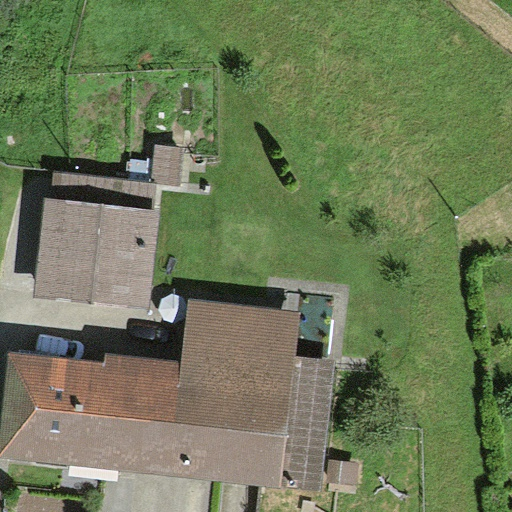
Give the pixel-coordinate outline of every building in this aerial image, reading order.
[(157,182),(187,182),(188,148),(158,147),(157,182)] [(63,188),(153,202),(156,185),(66,170),(63,188)] [(40,305),(141,316),(150,236),(49,225),(40,305)] [(18,366),(8,462),(305,493),(317,378),(285,375),(290,326),(202,317),(195,384),(18,366)] [(28,511),(96,511),(96,500),(28,498),(28,511)]
